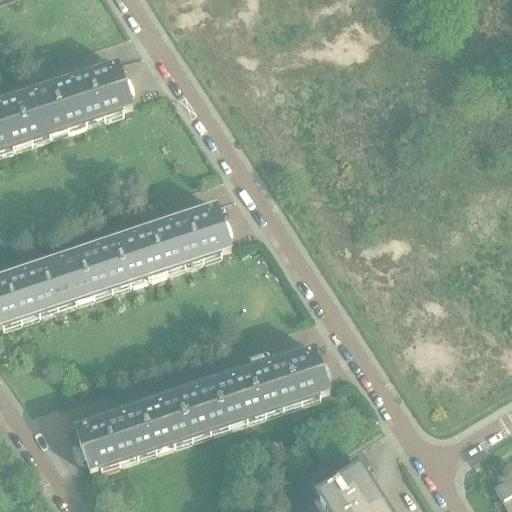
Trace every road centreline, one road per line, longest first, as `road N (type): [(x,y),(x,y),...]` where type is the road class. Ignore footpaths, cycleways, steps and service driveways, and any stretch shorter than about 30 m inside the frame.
road 1 (residential): [(428,464),(128,0)]
road 2 (residential): [(79,511),(0,396)]
